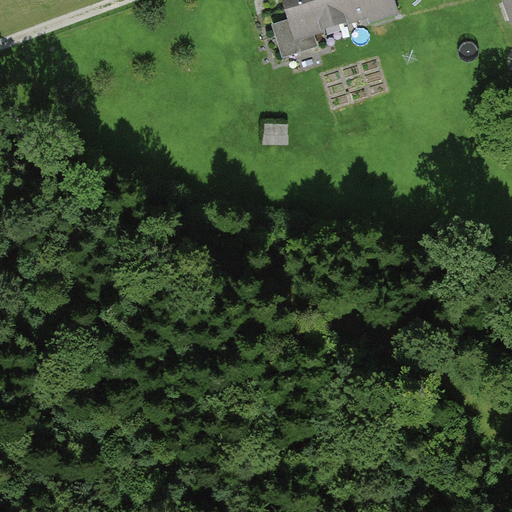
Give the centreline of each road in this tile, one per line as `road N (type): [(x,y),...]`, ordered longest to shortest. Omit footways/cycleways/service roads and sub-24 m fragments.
road 1 (track): [(0,109),(18,147),(68,191),(234,266),(453,382)]
road 2 (track): [(0,44),(120,0)]
